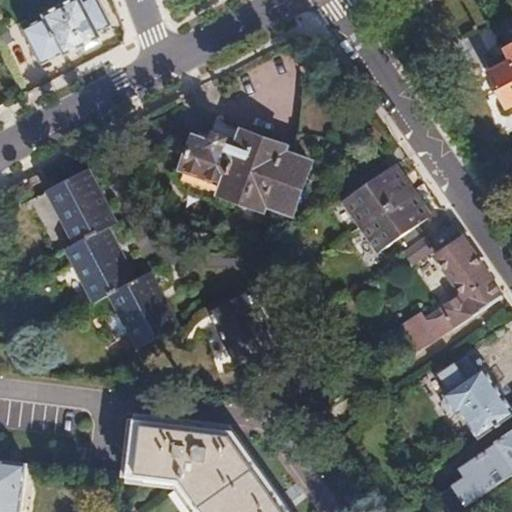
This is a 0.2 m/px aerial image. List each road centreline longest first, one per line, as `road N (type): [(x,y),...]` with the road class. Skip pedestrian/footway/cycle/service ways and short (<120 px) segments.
road 1 (tertiary): [(511,259),(328,0)]
road 2 (unknown): [(83,397),(223,410),(255,421),(326,511)]
road 3 (tertiary): [(0,152),(160,63)]
road 4 (tertiary): [(160,63),(289,0)]
